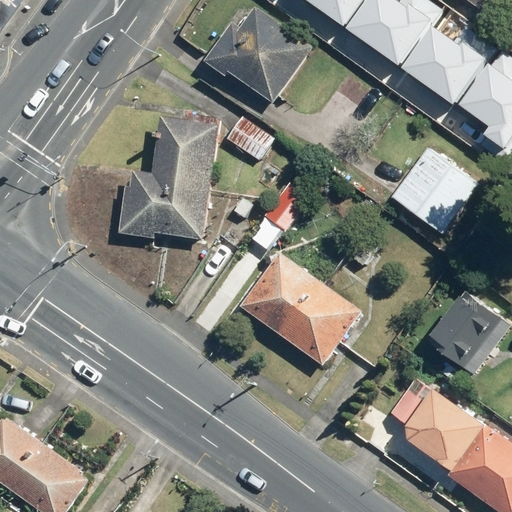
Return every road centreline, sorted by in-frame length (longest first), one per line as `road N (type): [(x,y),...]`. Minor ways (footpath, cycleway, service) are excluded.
road 1 (secondary): [(347,511),(0,260)]
road 2 (secondary): [(0,162),(114,0)]
